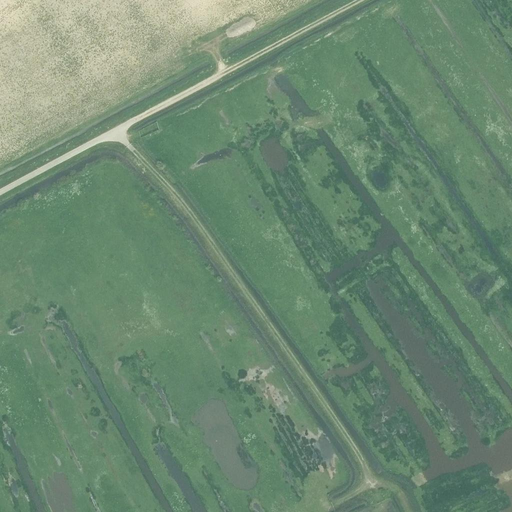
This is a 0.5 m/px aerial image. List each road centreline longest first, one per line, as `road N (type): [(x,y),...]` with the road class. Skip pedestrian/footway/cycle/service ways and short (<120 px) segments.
road 1 (track): [(328,506),(374,484),(182,206),(115,132)]
road 2 (track): [(363,0),(119,130)]
road 3 (unclassified): [(0,197),(119,130)]
